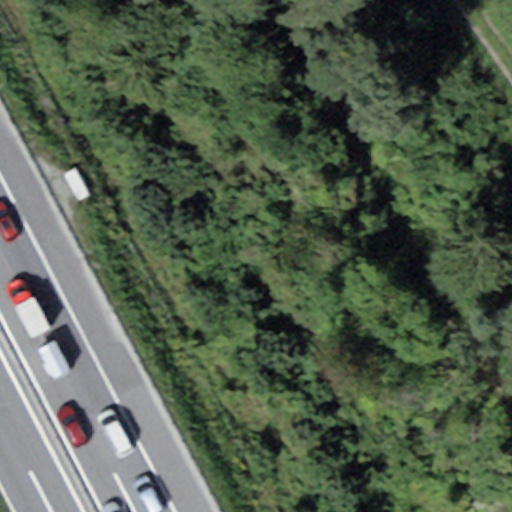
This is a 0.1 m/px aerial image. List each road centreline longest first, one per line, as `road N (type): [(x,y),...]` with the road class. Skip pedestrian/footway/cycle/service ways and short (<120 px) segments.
road 1 (track): [(271,0),(407,262),(511,382)]
road 2 (trunk): [(153,511),(0,220)]
